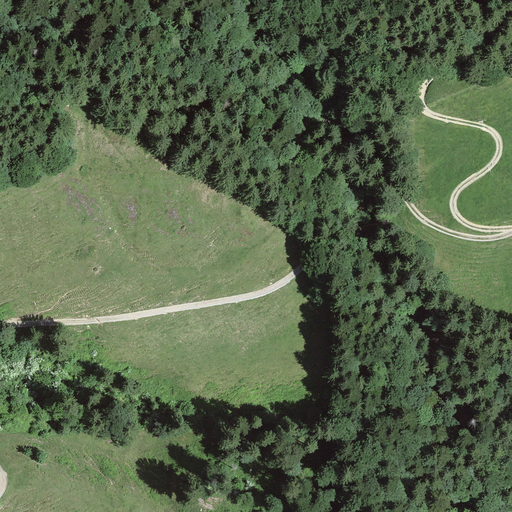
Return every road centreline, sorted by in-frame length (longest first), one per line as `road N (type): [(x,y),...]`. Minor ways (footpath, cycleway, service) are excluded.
road 1 (track): [(511,231),(489,239),(437,229),(414,211),(385,155),(349,120),(323,116),(302,134),(309,254),(289,278),(253,295),(140,315),(0,326)]
road 2 (track): [(511,229),(464,222),(452,202),(495,159),(498,138),(491,129),(431,115),(421,98),(432,78),(511,10)]
